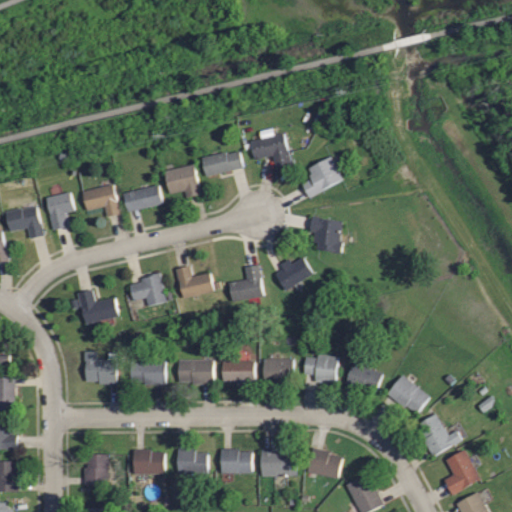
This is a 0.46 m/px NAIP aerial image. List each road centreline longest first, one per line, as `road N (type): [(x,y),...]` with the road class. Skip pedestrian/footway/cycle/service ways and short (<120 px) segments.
road 1 (residential): [(336,416),(50,417)]
road 2 (residential): [(12,308),(67,260),(259,213)]
road 3 (residential): [(50,511),(47,362),(35,333),(0,299)]
road 4 (residential): [(425,511),(390,448),(336,416)]
